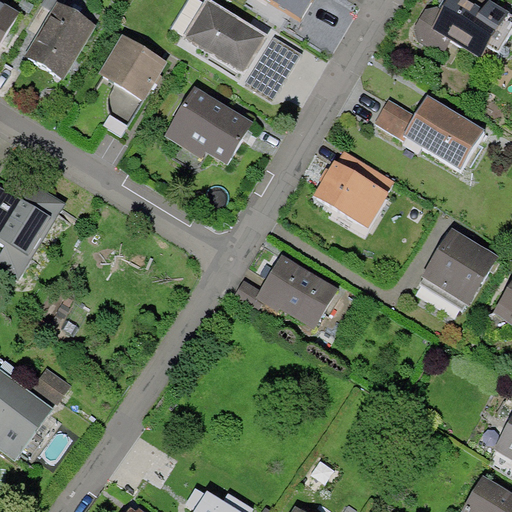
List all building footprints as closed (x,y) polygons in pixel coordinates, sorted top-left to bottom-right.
[(65,0),(45,0),(41,7),(52,15),(26,57),(61,79),(95,26),(62,6),(65,0)] [(275,35),(218,0),(186,0),(170,27),(185,37),(182,41),(246,81),(273,38),(275,35)] [(313,0),(264,0),(301,22),(313,0)] [(449,0),(443,10),(427,9),(415,30),(421,43),(443,55),(450,42),(476,57),(483,46),(503,58),(511,43),(511,11),(492,0),(487,0),(484,6),(474,0),(449,0)] [(0,47),(21,14),(0,1),(0,47)] [(168,63),(122,36),(100,74),(145,101),(168,63)] [(302,55),(273,38),(246,82),(275,100),(302,55)] [(254,124),(196,90),(168,137),(226,171),(254,124)] [(387,100),(373,123),(403,141),(405,138),(461,172),(486,132),(431,99),(418,119),(387,100)] [(128,126),(110,115),(102,128),(120,139),(128,126)] [(342,150),(313,198),(357,224),(376,192),(387,198),(397,182),(342,150)] [(65,205),(13,173),(3,189),(0,187),(0,244),(5,248),(0,256),(0,268),(19,280),(62,211),(65,205)] [(499,258),(453,229),(418,284),(464,313),(499,258)] [(340,291),(282,256),(262,291),(245,281),(234,299),(255,311),(262,300),(316,332),(340,291)] [(511,286),(495,316),(511,325),(511,286)] [(32,389),(0,364),(0,454),(17,467),(60,410),(56,407),(32,389)] [(46,369),(32,389),(56,407),(59,402),(70,386),(46,369)] [(511,419),(494,450),(511,460),(511,419)] [(511,511),(511,493),(482,476),(461,511),(511,511)] [(222,501),(207,491),(194,511),(249,511),(252,509),(228,493),(222,501)]
